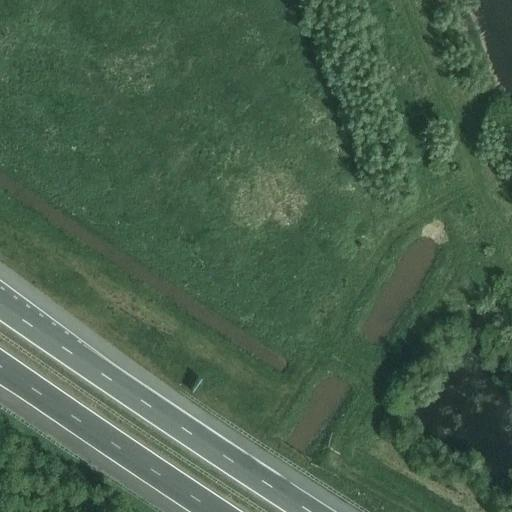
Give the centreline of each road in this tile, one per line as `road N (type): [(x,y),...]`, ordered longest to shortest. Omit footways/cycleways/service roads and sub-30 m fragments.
road 1 (motorway): [(305,511),(0,305)]
road 2 (motorway): [(0,367),(208,511)]
